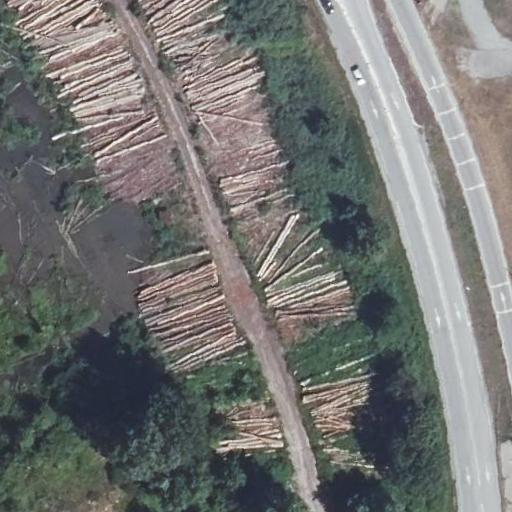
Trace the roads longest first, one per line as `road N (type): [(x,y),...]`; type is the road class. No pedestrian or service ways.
road 1 (primary): [(332,0),(399,154),(450,329),(472,511)]
road 2 (primary): [(492,511),(489,408),(465,295),(373,0)]
